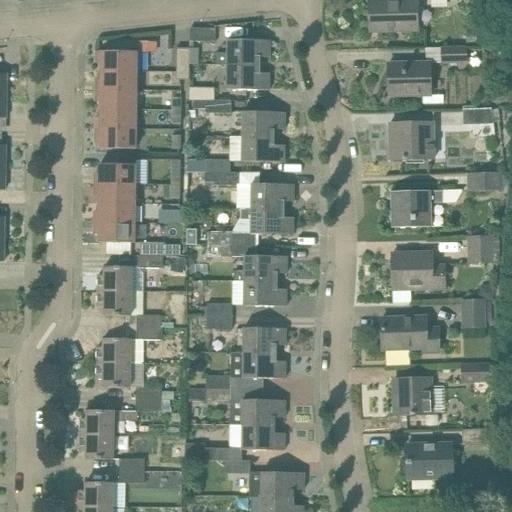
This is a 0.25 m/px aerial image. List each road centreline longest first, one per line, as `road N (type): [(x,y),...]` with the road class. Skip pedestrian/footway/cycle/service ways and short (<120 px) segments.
road 1 (residential): [(357,511),(341,406),(344,191),(306,0)]
road 2 (residential): [(24,511),(25,371),(61,314),(64,17)]
road 3 (residential): [(64,17),(234,0)]
